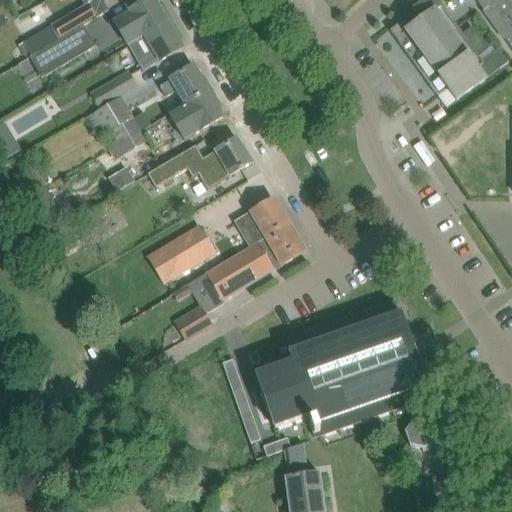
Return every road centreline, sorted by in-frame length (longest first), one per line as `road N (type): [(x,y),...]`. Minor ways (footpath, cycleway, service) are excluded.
road 1 (residential): [(332,266),(178,0)]
road 2 (residential): [(409,217),(367,142),(365,104),(326,44)]
road 3 (unclassified): [(511,373),(409,217)]
